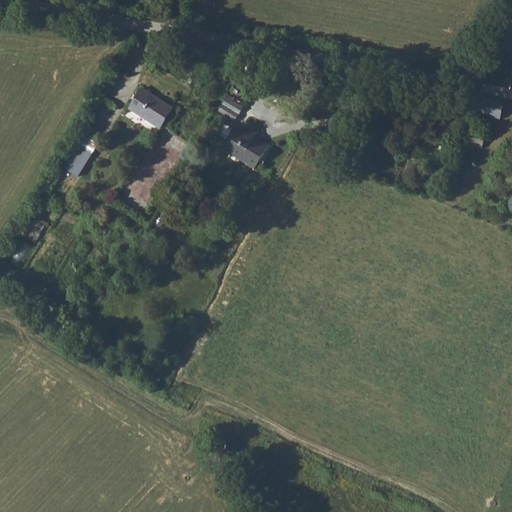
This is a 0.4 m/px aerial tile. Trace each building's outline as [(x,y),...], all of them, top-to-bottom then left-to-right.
[(140,83),(128,104),(158,122),(171,101),(140,83)] [(503,98),(481,94),(478,109),(500,113),(503,98)] [(228,95),(219,111),(237,120),(246,105),(228,95)] [(236,123),(224,144),(257,163),(268,142),(258,136),(265,124),(253,118),(247,130),(236,123)] [(81,130),(65,168),(83,176),(99,138),(81,130)] [(39,239),(45,224),(30,218),(24,233),(39,239)] [(24,240),(12,259),(21,264),(32,245),(24,240)]
